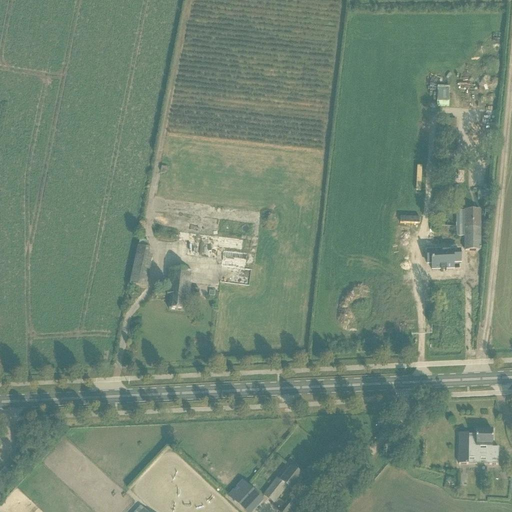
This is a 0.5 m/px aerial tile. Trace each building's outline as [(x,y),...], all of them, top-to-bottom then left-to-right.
[(445,120),(445,153),(456,153),(456,120),(445,120)] [(464,251),(479,251),(480,210),(464,210),(464,237),(464,243),(464,251)] [(187,211),(185,224),(219,230),(221,216),(187,211)] [(188,243),(187,256),(215,259),(216,248),(241,251),(242,241),(178,234),(178,242),(188,243)] [(129,284),(145,288),(152,257),(148,256),(150,250),(137,247),(129,284)] [(439,250),(428,251),(429,264),(431,263),(432,270),(460,269),(459,251),(439,252),(439,250)] [(221,267),(244,270),(247,254),(223,251),(221,267)] [(192,273),(182,272),(169,271),(166,295),(170,296),(169,310),(184,312),(185,298),(198,299),(199,291),(190,290),(192,273)] [(420,429),(417,434),(420,436),(422,437),(425,432),(420,429)] [(459,435),(459,457),(468,457),(489,457),(489,465),(498,465),(498,453),(497,453),(497,449),(498,449),(498,448),(492,448),(492,431),(476,431),(476,436),(468,436),(468,435),(459,435)] [(277,479),(264,496),(273,504),(274,504),(287,488),(292,492),(303,478),(291,468),(280,482),(277,479)] [(236,489),(228,497),(243,511),(252,511),(262,502),(242,483),(241,483),(236,489)] [(273,504),(271,506),(277,511),(290,511),(291,511),(292,511),(294,511),(297,509),(287,501),(284,505),(278,499),(274,504),(273,504)]
